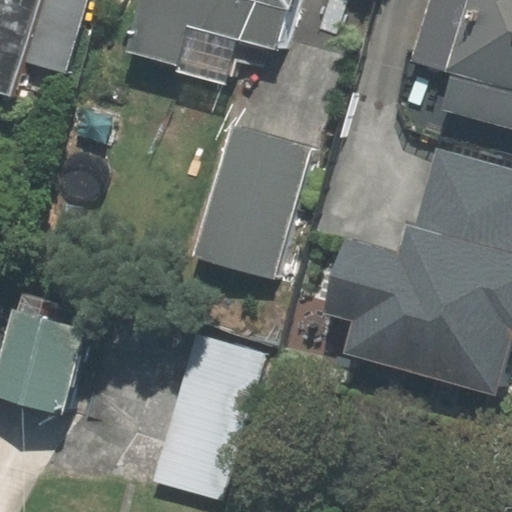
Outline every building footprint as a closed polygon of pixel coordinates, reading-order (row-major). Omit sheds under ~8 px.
[(66,0),(0,0),(0,82),(42,94),(66,0)] [(153,0),(142,45),(203,62),(213,24),(311,50),(324,0),(153,0)] [(511,0),(452,0),(438,52),(480,63),(468,107),(511,118),(511,0)] [(296,277),(331,145),(246,122),(211,254),(296,277)] [(364,352),(511,383),(511,154),(465,144),(441,251),(368,235),(351,310),(372,315),(364,352)] [(97,413),(128,305),(47,281),(16,389),(97,413)] [(242,500),(289,346),(222,325),(174,479),(242,500)]
